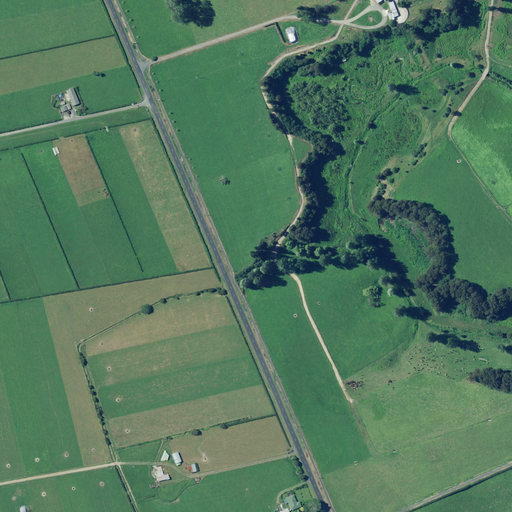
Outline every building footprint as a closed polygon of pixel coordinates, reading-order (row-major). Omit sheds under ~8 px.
[(400,16),(394,2),(390,3),(394,13),(390,15),(392,19),(400,16)] [(79,104),(73,89),(67,91),(69,98),(67,99),(68,101),(70,100),(72,106),(79,104)] [(181,462),(177,452),(171,454),(175,464),(181,462)] [(196,472),(194,464),(187,466),(188,470),(190,470),(191,473),(196,472)] [(164,475),(163,471),(156,473),(159,481),(169,479),(168,474),(164,475)] [(296,503),(293,495),(283,499),(285,504),(288,503),(291,511),(301,507),(299,502),(296,503)]
